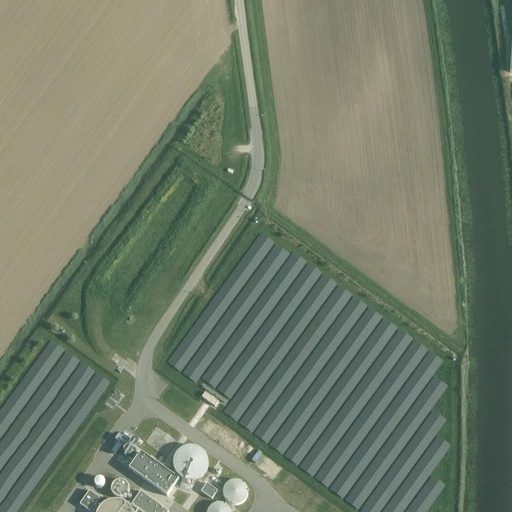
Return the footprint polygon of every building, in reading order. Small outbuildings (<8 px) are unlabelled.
[(302,266),(307,281),(317,278),(312,263),(302,266)] [(393,358),(406,357),(411,445),(400,463),(401,486),(390,487),(384,496),(385,497),(387,495),(387,501),(381,507),(380,497),(373,507),(377,511),(427,511),(445,485),(431,476),(451,446),(441,440),(436,355),(372,313),(368,321),(364,327),(381,346),(383,343),(392,349),(393,358)] [(205,393),(202,397),(215,407),(218,402),(205,393)] [(259,404),(243,427),(340,498),(347,494),(346,505),(356,506),(353,502),(354,496),(350,490),(357,481),(352,472),(348,478),(344,477),(345,462),(349,459),(345,456),(352,456),(345,451),(340,454),(340,441),(334,441),(337,437),(327,437),(319,431),(320,427),(311,427),(311,421),(305,411),(297,410),(298,394),(287,401),(287,405),(259,404)] [(138,446),(139,445),(139,444),(139,443),(138,442),(138,441),(137,441),(137,440),(136,440),(135,440),(134,440),(133,440),(132,440),(131,441),(130,442),(130,443),(130,444),(130,445),(130,446),(130,447),(131,447),(131,448),(132,448),(133,448),(134,449),(135,449),(136,448),(137,448),(137,447),(138,447),(138,446)] [(206,473),(207,471),(208,468),(208,466),(208,463),(208,461),(207,458),(206,456),(204,454),(203,452),(201,450),(198,449),(196,448),(194,447),(191,447),(188,447),(186,448),(183,448),(181,450),(179,451),(177,453),(176,455),(174,457),(173,460),(173,462),(173,465),(173,467),(174,470),(174,472),(176,475),(177,477),(179,478),(181,480),(184,481),(186,482),(189,482),(191,482),(194,482),(196,481),(199,480),(201,479),(203,477),(204,475),(206,473)] [(132,456),(132,455),(132,454),(132,453),(132,452),(132,451),(131,451),(131,450),(130,450),(129,449),(128,449),(127,449),(126,450),(125,450),(124,451),(124,452),(123,452),(123,453),(123,454),(123,455),(124,456),(124,457),(125,457),(125,458),(126,458),(127,458),(128,458),(129,458),(130,458),(130,457),(131,457),(131,456),(132,456)] [(141,453),(129,470),(167,497),(179,481),(141,453)] [(265,459),(258,468),(266,474),(273,479),(280,469),(279,468),(268,461),(265,459)] [(278,481),(297,494),(303,484),(285,471),(278,481)] [(105,486),(105,485),(105,484),(105,483),(105,482),(105,481),(104,480),(103,479),(102,479),(102,478),(101,478),(100,478),(99,478),(98,478),(98,479),(97,479),(96,479),(96,480),(95,481),(94,482),(94,483),(94,484),(94,485),(95,485),(95,486),(95,487),(96,487),(96,488),(97,488),(98,489),(99,489),(100,489),(101,489),(102,489),(103,488),(104,488),(104,487),(105,486)] [(246,500),(247,498),(248,496),(248,494),(248,493),(248,491),(247,489),(246,487),(245,486),(244,485),(243,483),(241,482),(239,482),(238,481),(236,481),(234,481),(232,482),(230,482),(229,483),(227,484),(226,485),(225,487),(224,488),(223,490),(223,492),(223,494),(223,496),(223,497),(224,499),(225,501),(226,502),(227,503),(229,504),(231,505),(232,506),(234,506),(236,506),(238,506),(240,506),(241,505),(243,504),(244,503),(245,501),(246,500)] [(128,496),(129,494),(129,493),(129,492),(129,490),(129,489),(129,488),(128,487),(128,485),(127,484),(126,484),(124,483),(123,482),(122,482),(121,482),(119,482),(118,482),(117,483),(115,483),(114,484),(113,485),(113,486),(112,487),(112,489),(111,490),(111,491),(111,493),(112,494),(112,495),(113,496),(114,497),(115,498),(116,499),(117,500),(118,500),(119,500),(121,500),(122,500),(123,500),(125,499),(126,498),(127,498),(128,497),(128,496)] [(207,484),(201,492),(212,500),(212,499),(218,492),(207,484)] [(80,505),(89,511),(90,511),(100,499),(89,492),(80,505)] [(167,511),(141,492),(131,506),(140,511),(167,511)] [(131,511),(132,511),(130,509),(128,507),(126,506),(123,504),(121,503),(118,502),(115,502),(112,502),(110,503),(107,504),(104,505),(102,507),(100,509),(98,511),(97,511),(131,511)]
